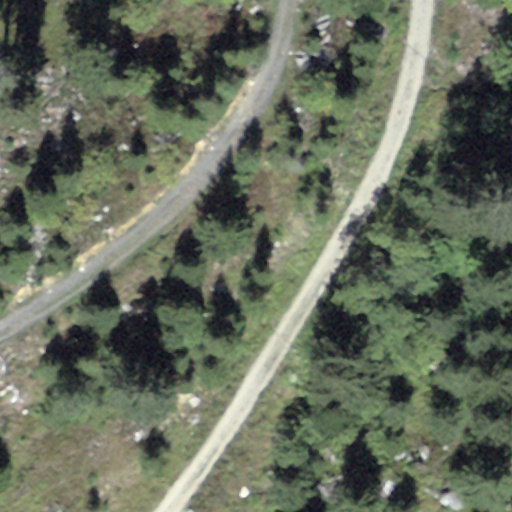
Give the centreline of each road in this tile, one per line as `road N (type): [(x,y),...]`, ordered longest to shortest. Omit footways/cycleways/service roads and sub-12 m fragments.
road 1 (track): [(158,511),(294,321),(398,93),(423,0)]
road 2 (track): [(284,0),(275,51),(183,194),(0,323)]
